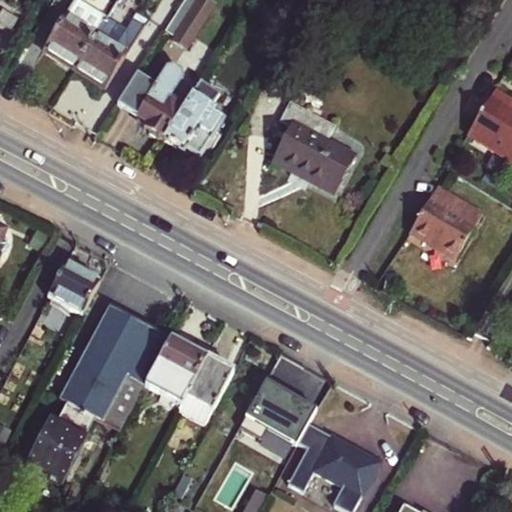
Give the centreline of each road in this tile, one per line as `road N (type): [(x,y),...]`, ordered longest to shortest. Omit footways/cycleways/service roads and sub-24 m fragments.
road 1 (primary): [(331,315),(0,138)]
road 2 (primary): [(0,168),(319,339)]
road 3 (residential): [(331,315),(511,15)]
road 4 (primary): [(319,339),(511,445)]
road 5 (primary): [(511,415),(331,315)]
